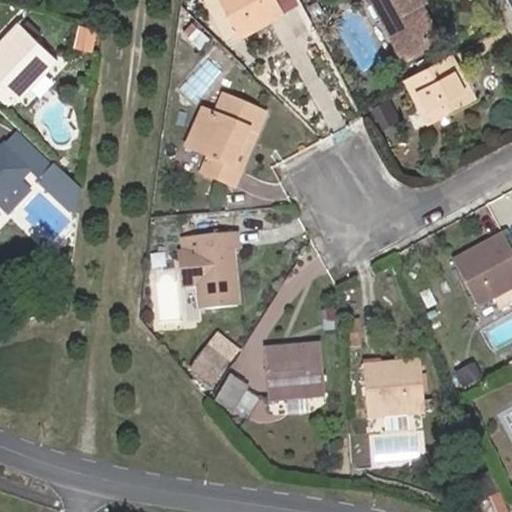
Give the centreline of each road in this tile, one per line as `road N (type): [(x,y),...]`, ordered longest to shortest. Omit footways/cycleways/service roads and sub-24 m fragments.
road 1 (tertiary): [(300,511),(148,488),(0,440)]
road 2 (residential): [(511,160),(410,214),(343,199)]
